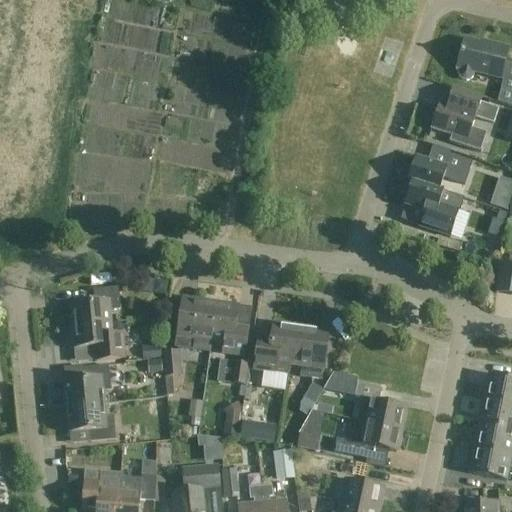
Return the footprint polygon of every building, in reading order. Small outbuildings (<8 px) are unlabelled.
[(146,57),(149,40),(127,36),(124,52),(146,57)] [(474,77),(475,73),(500,79),(508,48),(491,44),(491,46),(465,40),(458,69),(460,69),(459,74),(461,77),(463,81),(467,81),(470,79),(474,77)] [(159,59),(162,45),(150,43),(148,57),(159,59)] [(440,103),(432,130),(452,136),(450,143),(480,153),(486,135),(472,130),(476,119),(495,125),(500,109),(483,104),(484,98),(453,89),(448,105),(440,103)] [(446,167),(416,157),(408,181),(439,191),(440,190),(443,178),(465,185),(472,162),(450,155),(446,167)] [(408,182),(412,184),(405,206),(424,212),(419,227),(450,237),(458,211),(456,211),(461,197),(440,190),(439,191),(408,181),(408,182)] [(511,266),(500,265),(495,294),(511,296),(511,266)] [(69,305),(71,328),(110,324),(109,311),(119,310),(117,289),(93,291),(94,303),(69,305)] [(175,347),(198,350),(210,352),(212,342),(217,304),(195,301),(182,299),(180,316),(175,347)] [(217,304),(212,342),(223,343),(222,354),(245,357),(249,330),(236,328),(239,307),(217,304)] [(110,324),(71,328),(74,350),(97,348),(99,359),(124,357),(122,335),(112,336),(110,324)] [(273,324),(271,338),(259,337),(254,372),(287,376),(289,367),(295,327),(273,324)] [(329,332),(295,327),(289,367),(301,368),(300,379),(321,381),(322,372),(324,372),(329,332)] [(141,348),(143,361),(161,359),(160,346),(141,348)] [(163,353),(168,398),(174,397),(172,378),(182,377),(179,351),(163,353)] [(187,353),(186,373),(207,374),(208,353),(187,353)] [(249,364),(234,362),(231,383),(247,385),(249,364)] [(67,408),(103,405),(102,393),(111,393),(109,368),(84,370),(85,381),(65,383),(67,408)] [(511,406),(511,379),(489,375),(484,400),(511,406)] [(357,423),(400,432),(406,407),(379,401),(382,389),(358,384),(359,380),(346,377),(342,396),(355,399),(356,397),(362,399),(357,423)] [(183,384),(184,402),(199,401),(197,383),(183,384)] [(511,406),(484,400),(479,424),(511,431),(511,406)] [(219,435),(238,437),(240,422),(239,422),(241,409),(238,403),(223,410),(226,416),(225,425),(220,425),(219,435)] [(115,442),(114,430),(113,417),(105,417),(103,405),(67,408),(70,435),(90,433),(91,445),(115,442)] [(345,438),(342,455),(368,460),(370,448),(396,453),(400,432),(357,423),(356,422),(352,439),(345,438)] [(474,449),(511,456),(511,431),(479,424),(474,449)] [(511,456),(474,449),(469,474),(507,482),(510,468),(511,468),(511,456)] [(273,454),(277,482),(295,479),(291,451),(273,454)] [(221,492),(219,467),(183,471),(185,493),(172,494),(174,511),(207,511),(206,493),(221,492)] [(221,472),(224,499),(239,498),(236,470),(221,472)] [(118,511),(121,479),(120,478),(120,475),(85,473),(82,511),(118,511)] [(142,480),(121,479),(118,511),(140,511),(141,502),(156,503),(158,479),(142,477),(142,480)] [(158,501),(169,503),(174,482),(163,479),(158,501)] [(347,480),(342,503),(377,510),(381,487),(347,480)] [(288,511),(288,501),(270,503),(269,498),(273,497),(271,486),(261,488),(263,511),(288,511)] [(263,511),(261,488),(248,489),(250,500),(254,500),(255,505),(237,507),(238,511),(263,511)] [(8,511),(2,502),(0,503),(0,511),(8,511)] [(376,511),(377,510),(342,503),(340,511),(376,511)]
